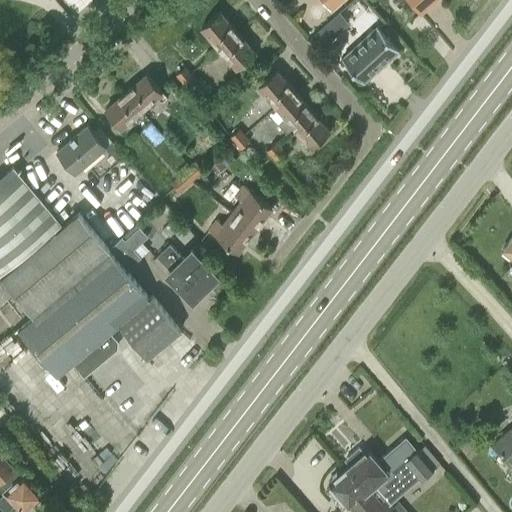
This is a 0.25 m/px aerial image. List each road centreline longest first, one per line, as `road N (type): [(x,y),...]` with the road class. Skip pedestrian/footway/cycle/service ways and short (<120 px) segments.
road 1 (unclassified): [(110,511),(503,0)]
road 2 (secondary): [(161,511),(511,53)]
road 3 (unclassified): [(211,511),(511,124)]
road 4 (residential): [(280,261),(375,133),(257,0)]
road 5 (unknown): [(343,342),(483,511)]
road 6 (tertiary): [(0,120),(141,0)]
road 7 (unknown): [(424,238),(511,343)]
